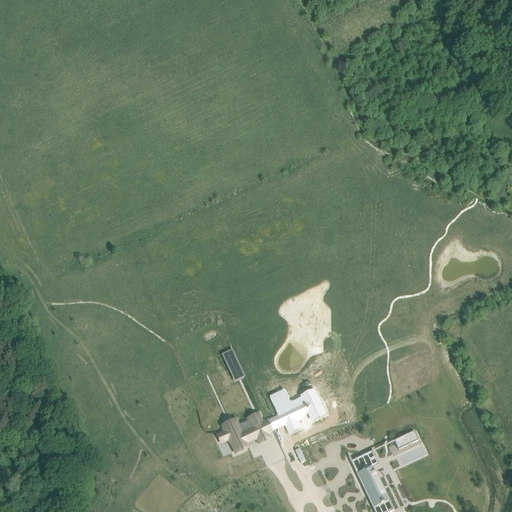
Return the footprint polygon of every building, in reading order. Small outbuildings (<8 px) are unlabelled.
[(237,361),(230,364),(235,375),(242,371),(237,361)] [(277,396),(269,399),(278,418),(280,417),(288,434),(300,428),(296,421),(301,418),(301,417),(308,414),(312,421),(325,415),(314,392),(301,398),(304,406),(292,412),(287,401),(281,403),(277,396)] [(225,432),(217,435),(221,443),(229,440),(235,454),(248,448),(246,443),(256,438),(259,444),(270,439),(267,433),(272,431),(268,421),(263,424),(258,415),(247,420),(248,422),(238,426),(237,423),(224,429),(225,432)] [(414,432),(404,436),(409,446),(418,441),(414,432)] [(372,452),(351,462),(357,475),(362,487),(364,486),(368,494),(367,495),(373,507),(372,507),(374,511),(391,511),(393,511),(382,488),(381,489),(376,480),(378,479),(373,469),(379,466),(372,452)]
